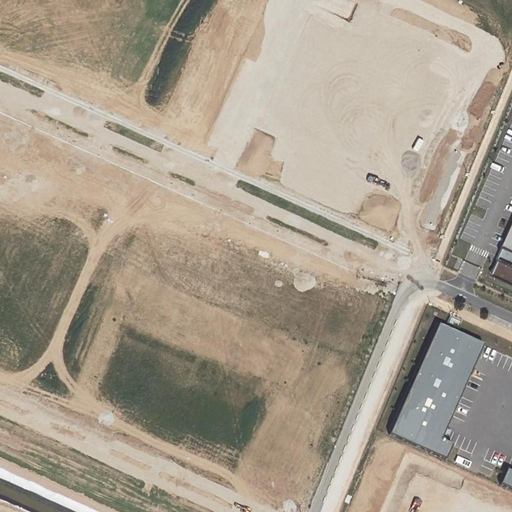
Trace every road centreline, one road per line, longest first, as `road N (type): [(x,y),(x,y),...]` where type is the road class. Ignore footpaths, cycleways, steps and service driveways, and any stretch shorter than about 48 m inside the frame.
road 1 (unclassified): [(430,280),(0,87)]
road 2 (unclassified): [(430,280),(400,301),(314,511)]
road 3 (unclassified): [(233,511),(0,409)]
